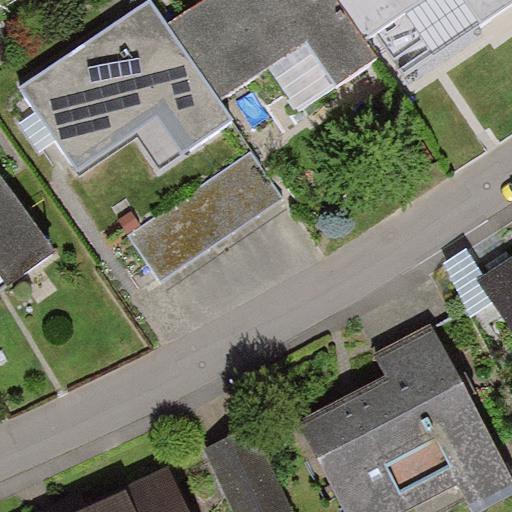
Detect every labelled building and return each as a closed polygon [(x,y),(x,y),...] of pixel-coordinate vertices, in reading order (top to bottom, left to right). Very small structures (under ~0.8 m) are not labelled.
[(211,0),(168,29),(221,107),(310,47),(338,89),(381,60),(369,43),(340,0),(211,0)] [(511,0),(340,0),(369,43),(433,0),(468,0),(486,25),(511,7),(511,0)] [(152,4),(23,91),(73,164),(161,105),(193,151),(233,124),(221,107),(168,29),(152,4)] [(253,153),(130,236),(163,284),(286,202),(253,153)] [(0,178),(0,256),(17,281),(54,255),(0,178)] [(499,281),(492,286),(511,315),(511,279),(502,285),(499,281)] [(391,381),(301,426),(344,511),(407,511),(406,508),(461,480),(477,511),(511,492),(511,482),(434,329),(379,357),(391,381)] [(285,511),(286,511),(253,442),(218,459),(243,511),(285,511)] [(181,511),(166,480),(97,511),(181,511)]
